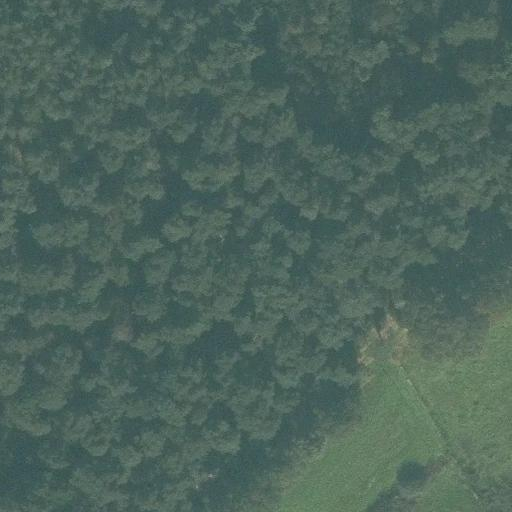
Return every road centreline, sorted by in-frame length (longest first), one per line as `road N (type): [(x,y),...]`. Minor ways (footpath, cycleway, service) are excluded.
road 1 (track): [(313,388),(0,149)]
road 2 (track): [(313,388),(511,218)]
road 3 (track): [(167,511),(313,388)]
